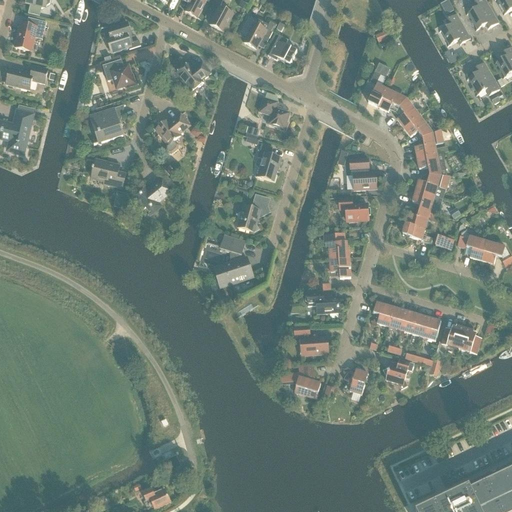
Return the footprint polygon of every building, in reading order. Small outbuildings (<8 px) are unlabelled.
[(26,0),(26,4),(30,5),(28,14),(33,16),(35,6),(40,7),(41,10),(50,4),(50,0),(26,0)] [(185,13),(197,19),(206,1),(203,0),(188,0),(191,1),(185,13)] [(216,13),(210,26),(224,33),(233,15),(220,8),(223,1),(220,0),(215,0),(210,10),(216,13)] [(484,0),(480,0),(473,4),(476,10),(466,15),(466,16),(468,15),(477,30),(475,31),(475,32),(486,26),(488,30),(498,24),(484,0)] [(511,0),(496,0),(495,1),(497,0),(505,14),(503,15),(503,16),(511,10),(511,0)] [(456,16),(446,22),(449,27),(439,33),(439,34),(441,32),(449,46),(447,47),(448,48),(458,42),(460,46),(471,40),(456,16)] [(15,49),(31,52),(36,34),(44,36),(47,23),(29,19),(28,20),(29,20),(27,26),(21,24),(15,49)] [(248,37),(244,44),(256,50),(264,36),(269,39),(276,26),(270,23),(266,31),(255,25),(256,24),(248,20),(241,33),(248,37)] [(129,49),(129,51),(141,47),(139,41),(130,44),(128,39),(132,37),(127,24),(108,30),(112,44),(108,45),(112,55),(129,49)] [(379,43),(388,40),(385,33),(376,36),(379,43)] [(268,57),(277,62),(278,59),(290,65),(293,60),(294,60),(295,58),(294,58),(297,52),(285,46),(288,41),(279,36),(279,37),(269,57),(268,56),(268,57)] [(511,48),(502,55),(504,59),(494,65),(495,65),(497,64),(505,78),(503,79),(511,74),(511,48)] [(127,88),(136,85),(133,76),(131,77),(128,67),(124,68),(122,67),(120,61),(103,67),(108,82),(114,80),(117,90),(127,87),(127,88)] [(195,90),(204,83),(202,82),(211,75),(202,64),(194,71),(189,65),(186,67),(182,68),(180,69),(179,73),(176,75),(188,90),(187,91),(187,93),(190,96),(192,97),(195,94),(196,91),(195,90)] [(485,65),(474,71),(476,75),(466,81),(467,81),(469,80),(478,95),(476,97),(486,91),(489,97),(500,91),(485,65)] [(32,75),(10,70),(6,86),(30,91),(32,82),(45,85),(48,71),(34,67),(32,75)] [(368,104),(378,109),(387,91),(381,88),(386,79),(375,74),(370,83),(377,87),(368,104)] [(501,89),(505,86),(502,80),(497,83),(501,89)] [(392,105),(399,109),(406,100),(387,91),(378,109),(388,114),(392,105)] [(494,106),(501,103),(498,98),(492,102),(494,106)] [(278,130),(285,132),(288,124),(287,124),(290,114),(276,110),(278,104),(264,100),(261,109),(272,113),(268,126),(278,129),(278,130)] [(406,100),(399,109),(404,115),(397,121),(404,129),(420,117),(406,100)] [(97,145),(101,146),(102,144),(123,137),(123,136),(114,110),(116,109),(90,117),(90,118),(94,127),(96,126),(99,135),(97,145)] [(0,139),(8,142),(6,151),(22,155),(25,153),(27,146),(26,145),(33,116),(17,112),(15,122),(16,124),(13,126),(0,122),(0,139)] [(168,122),(156,131),(168,146),(166,148),(166,152),(169,155),(173,156),(179,151),(179,147),(175,142),(181,138),(179,136),(190,127),(181,116),(170,125),(168,122)] [(433,135),(420,117),(404,129),(410,138),(418,133),(422,139),(433,135)] [(260,131),(248,128),(246,135),(258,138),(260,131)] [(195,129),(191,134),(195,137),(199,137),(202,134),(195,129)] [(441,131),(433,135),(435,146),(444,144),(441,131)] [(415,149),(417,159),(437,156),(435,146),(433,135),(422,139),(424,147),(415,149)] [(261,145),(258,159),(264,160),(261,168),(258,167),(255,177),(262,179),(263,178),(274,181),(278,168),(279,168),(282,159),(271,156),(273,149),(261,145)] [(348,154),(341,153),(338,166),(344,168),(348,154)] [(440,171),(437,156),(417,159),(419,170),(428,169),(429,177),(441,177),(443,177),(447,177),(446,170),(440,171)] [(107,163),(96,160),(92,179),(92,180),(92,179),(105,182),(104,185),(122,190),(126,175),(118,173),(120,168),(119,168),(106,165),(107,163)] [(369,170),(369,161),(350,162),(351,176),(353,176),(354,191),(377,190),(376,174),(367,174),(367,170),(369,170)] [(441,177),(429,177),(427,184),(419,182),(416,192),(435,198),(441,177)] [(447,177),(443,177),(440,188),(446,190),(450,178),(447,177)] [(155,213),(162,208),(158,203),(172,191),(163,179),(147,192),(143,188),(145,187),(144,187),(132,197),(139,206),(138,207),(146,217),(153,211),(155,213)] [(249,191),(237,188),(236,192),(244,194),(242,198),(247,199),(249,191)] [(438,217),(440,210),(432,208),(435,198),(416,192),(412,203),(421,206),(419,211),(430,215),(438,217)] [(117,193),(114,208),(121,209),(125,195),(117,193)] [(346,211),(347,223),(368,221),(367,206),(352,207),(352,201),(339,201),(339,211),(346,211)] [(264,206),(254,203),(252,209),(244,206),(244,207),(243,213),(242,213),(237,216),(239,221),(240,221),(238,229),(237,229),(254,234),(254,233),(259,230),(256,226),(256,225),(258,218),(259,218),(258,218),(260,212),(260,211),(268,207),(267,207),(267,208),(266,208),(264,206)] [(457,210),(450,214),(454,220),(461,216),(457,210)] [(438,217),(430,215),(419,211),(418,217),(409,215),(406,226),(425,231),(428,221),(437,224),(439,217),(438,217)] [(406,226),(403,236),(421,242),(421,243),(431,246),(433,240),(423,237),(425,231),(406,226)] [(472,250),(470,259),(482,262),(487,243),(469,238),(466,232),(461,235),(457,248),(466,251),(466,248),(472,250)] [(329,251),(330,262),(349,260),(349,249),(347,249),(347,243),(346,243),(345,235),(323,236),(324,245),(336,245),(336,250),(329,251)] [(447,240),(440,237),(438,244),(446,246),(447,240)] [(230,263),(213,269),(220,291),(232,287),(231,286),(253,279),(247,259),(241,261),(241,257),(244,249),(245,244),(225,238),(221,251),(226,253),(230,254),(230,263)] [(446,246),(438,244),(437,247),(452,252),(455,242),(447,240),(446,246)] [(510,259),(511,259),(505,248),(487,243),(482,262),(494,266),(496,257),(502,259),(504,263),(510,259)] [(351,279),(350,260),(349,260),(330,262),(331,274),(339,273),(340,280),(351,279)] [(330,319),(339,318),(339,310),(339,308),(338,308),(340,306),(338,305),(338,304),(339,302),(338,301),(338,299),(328,300),(327,299),(323,299),(323,293),(307,294),(308,307),(316,307),(317,315),(330,314),(330,319)] [(377,304),(373,315),(380,316),(377,325),(389,328),(394,309),(377,304)] [(389,328),(400,332),(406,313),(394,309),(389,328)] [(412,335),(418,316),(406,313),(400,332),(412,335)] [(412,335),(423,339),(429,320),(418,316),(412,335)] [(423,339),(435,342),(441,323),(429,320),(423,339)] [(442,345),(459,350),(465,330),(457,328),(456,330),(453,329),(452,331),(446,330),(442,345)] [(295,337),(310,336),(309,329),(295,330),(295,337)] [(473,332),(465,330),(459,350),(476,355),(481,340),(475,338),(476,336),(472,335),(473,332)] [(327,339),(301,341),(302,356),(329,355),(327,339)] [(424,360),(412,357),(411,361),(423,365),(424,360)] [(401,390),(407,387),(404,382),(408,371),(411,372),(413,365),(400,361),(398,368),(391,366),(390,370),(392,370),(392,372),(391,372),(390,373),(390,372),(387,373),(388,374),(385,375),(387,378),(386,382),(399,385),(401,390)] [(299,374),(279,376),(280,386),(297,384),(296,388),(294,394),(299,395),(316,400),(321,385),(316,384),(315,373),(314,367),(299,369),(299,374)] [(355,374),(350,373),(344,381),(352,386),(349,393),(362,397),(368,375),(356,371),(355,374)] [(442,505),(427,511),(511,511),(511,475),(510,477),(508,474),(491,482),(492,485),(479,491),(478,488),(460,496),(462,500),(444,509),(442,505)] [(172,503),(165,489),(154,494),(152,489),(142,494),(146,503),(150,501),(155,511),(172,503)]
